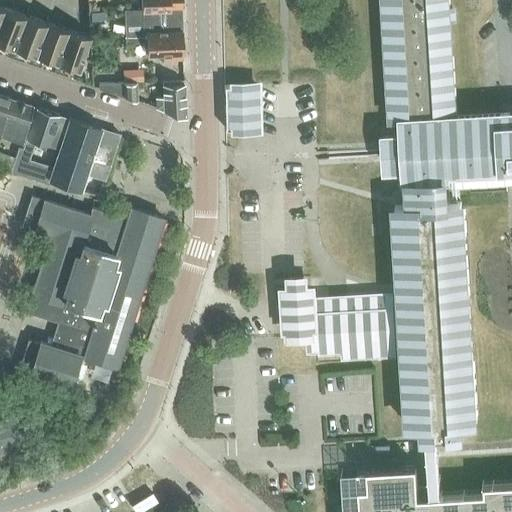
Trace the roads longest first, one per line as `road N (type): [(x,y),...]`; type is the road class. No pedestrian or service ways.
road 1 (secondary): [(139,427),(164,377),(203,249),(207,141)]
road 2 (residential): [(207,141),(0,74)]
road 3 (secondary): [(0,510),(76,486),(111,462),(139,427)]
road 4 (secondary): [(207,141),(203,0)]
road 5 (residential): [(234,511),(139,427)]
